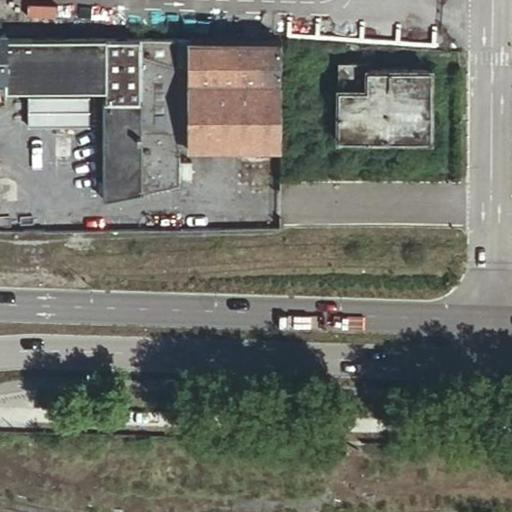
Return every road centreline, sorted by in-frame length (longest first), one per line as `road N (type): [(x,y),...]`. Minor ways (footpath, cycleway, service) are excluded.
road 1 (secondary): [(490,319),(0,301)]
road 2 (secondary): [(0,351),(489,367)]
road 3 (unclassified): [(490,319),(493,0)]
